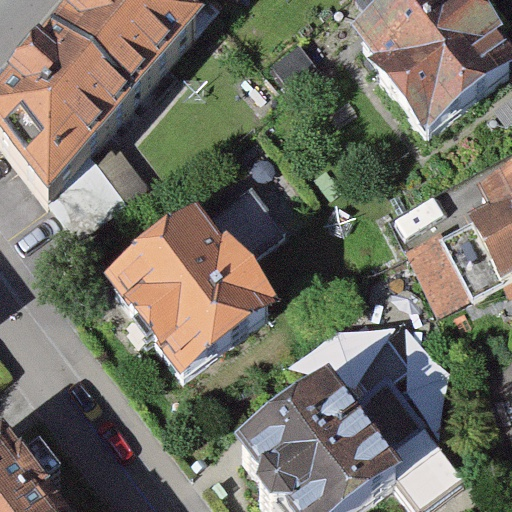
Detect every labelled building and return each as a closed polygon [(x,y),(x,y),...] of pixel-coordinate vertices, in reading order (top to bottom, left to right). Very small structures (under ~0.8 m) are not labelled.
[(197,46),(145,0),(83,0),(0,98),(0,181),(31,229),(197,46)] [(415,0),(382,25),(348,48),(420,150),(511,85),(511,61),(468,0),(415,0)] [(360,0),(382,25),(415,0),(360,0)] [(511,179),(467,201),(484,236),(444,255),(471,311),(506,294),(511,306),(511,179)] [(192,228),(93,302),(170,403),(268,329),(192,228)] [(323,398),(223,470),(253,511),(363,511),(391,492),(323,398)] [(43,511),(0,452),(0,451),(0,511),(43,511)] [(438,506),(463,490),(445,461),(420,476),(438,506)]
